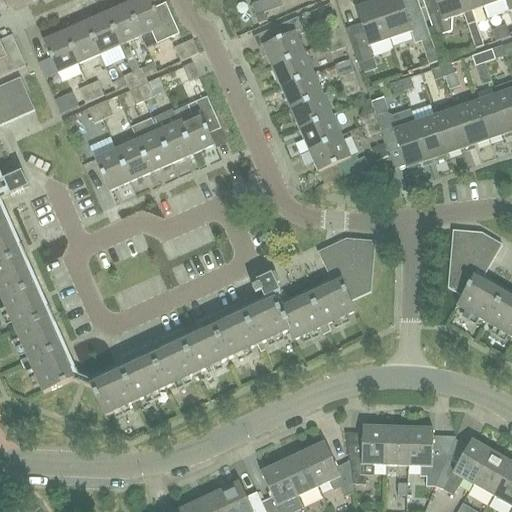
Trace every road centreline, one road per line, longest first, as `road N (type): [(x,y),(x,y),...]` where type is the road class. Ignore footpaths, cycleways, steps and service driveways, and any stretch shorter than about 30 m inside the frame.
road 1 (residential): [(3,463),(155,465),(342,385),(407,376)]
road 2 (residential): [(224,206),(242,246),(241,266),(123,323),(99,316),(77,266),(81,248)]
road 3 (residential): [(273,184),(206,30),(182,0)]
road 4 (residential): [(411,219),(407,376)]
road 5 (residential): [(81,248),(141,223),(166,232),(224,206)]
road 6 (residential): [(411,219),(308,219),(290,210),(273,184)]
